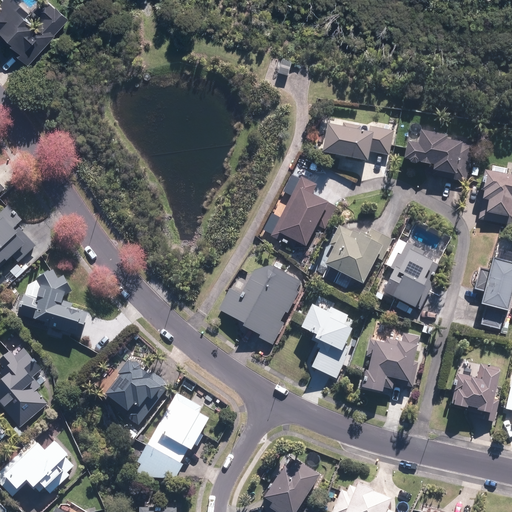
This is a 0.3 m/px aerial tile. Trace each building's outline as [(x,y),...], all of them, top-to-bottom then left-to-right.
[(26,15),(29,12),(16,0),(2,0),(0,3),(0,38),(5,43),(7,40),(13,46),(10,50),(27,65),(69,18),(55,6),(54,7),(46,0),(43,0),(34,11),(41,17),(36,24),(26,15)] [(292,64),(284,61),(279,73),(288,76),(292,64)] [(389,155),(394,131),(370,126),(368,132),(360,131),(361,126),(343,123),(343,127),(328,124),(323,152),(369,161),(370,152),(389,155)] [(466,182),(473,145),(447,140),(448,135),(422,130),(419,144),(407,141),(404,159),(410,160),(412,163),(417,164),(420,162),(434,165),(432,176),(466,182)] [(511,225),(511,175),(485,170),(481,190),(485,191),(479,219),(511,225)] [(318,185),(302,177),(271,236),(282,242),(285,237),(306,247),(318,225),(326,230),(337,207),(312,194),(318,185)] [(36,246),(19,229),(17,231),(14,228),(23,219),(8,204),(0,212),(0,264),(5,259),(8,262),(13,257),(19,263),(36,246)] [(326,264),(364,284),(377,258),(382,260),(392,240),(372,229),(368,236),(361,232),(360,236),(340,225),(329,245),(335,248),(326,264)] [(385,292),(421,310),(434,284),(431,282),(439,265),(422,257),(424,252),(407,243),(401,254),(398,252),(391,267),(395,270),(385,292)] [(509,312),(511,299),(511,262),(494,258),(490,271),(481,268),(475,289),(486,292),(483,304),(486,305),(481,324),(500,329),(505,310),(509,312)] [(219,310),(245,324),(243,326),(261,335),(259,338),(273,345),(285,323),(280,321),(286,312),(288,313),(299,292),(296,291),(302,282),(271,265),(255,270),(242,294),(231,289),(219,310)] [(23,294),(17,315),(50,324),(49,328),(81,337),(88,312),(76,309),(75,310),(71,309),(72,303),(63,300),(65,295),(72,290),(63,276),(58,279),(52,270),(36,280),(41,287),(38,298),(23,294)] [(312,367),(337,379),(347,357),(345,356),(349,347),(346,346),(354,329),(344,324),(348,315),(331,307),(329,311),(313,304),(302,328),(317,336),(316,340),(323,343),(312,367)] [(363,387),(383,392),(384,387),(393,389),(395,383),(413,387),(418,363),(414,362),(418,346),(417,346),(419,337),(404,333),(402,342),(387,338),(386,342),(370,339),(366,356),(372,358),(369,371),(367,370),(363,387)] [(0,404),(20,428),(48,404),(36,391),(41,387),(32,377),(41,369),(24,349),(15,357),(10,351),(0,359),(0,362),(5,368),(0,372),(0,373),(4,378),(0,380),(0,404)] [(138,425),(169,384),(151,371),(149,374),(129,360),(118,375),(119,376),(105,395),(128,412),(125,416),(138,425)] [(495,399),(500,372),(485,368),(482,379),(457,374),(454,386),(456,386),(452,404),(469,408),(469,407),(474,408),(472,417),(494,422),(499,400),(495,399)] [(177,393),(137,462),(141,464),(137,471),(147,477),(176,479),(184,465),(181,463),(189,448),(192,450),(195,444),(198,446),(204,435),(201,433),(210,418),(199,412),(202,407),(177,393)] [(19,438),(23,434),(16,427),(12,431),(19,438)] [(25,457),(20,452),(0,471),(0,482),(12,496),(27,482),(34,490),(36,488),(40,492),(44,487),(51,494),(70,475),(68,473),(75,466),(66,458),(69,455),(55,442),(46,451),(39,443),(25,457)] [(296,511),(319,474),(297,461),(291,471),(282,466),(264,498),(273,503),(268,511),(296,511)] [(393,511),(387,510),(391,499),(374,491),(375,490),(358,483),(356,488),(351,485),(347,492),(342,490),(332,511),(393,511)]
